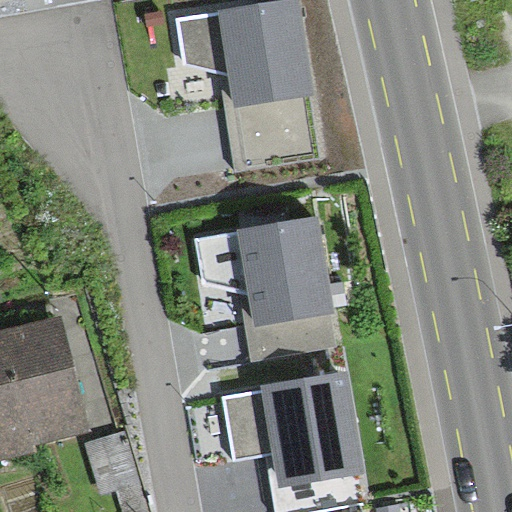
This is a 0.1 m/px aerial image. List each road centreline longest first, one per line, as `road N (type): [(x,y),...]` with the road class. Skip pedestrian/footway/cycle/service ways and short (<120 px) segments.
road 1 (primary): [(392,0),(497,511)]
road 2 (residential): [(177,511),(91,30)]
